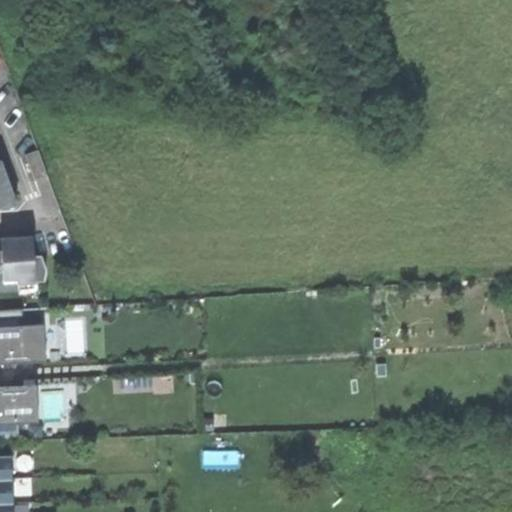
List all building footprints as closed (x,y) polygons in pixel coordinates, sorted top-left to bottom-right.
[(0,207),(18,206),(1,161),(2,161),(1,159),(0,159),(0,150),(1,149),(0,145),(0,207)] [(26,155),(36,180),(48,175),(39,150),(26,155)] [(0,290),(19,289),(19,283),(46,281),(47,268),(42,255),(35,255),(34,236),(4,239),(4,237),(2,237),(2,250),(0,250),(0,290)] [(44,306),(0,309),(0,362),(5,362),(49,360),(44,306)] [(0,435),(21,435),(20,421),(40,419),(39,383),(0,385),(0,435)] [(0,511),(16,511),(14,451),(0,452),(0,511)]
